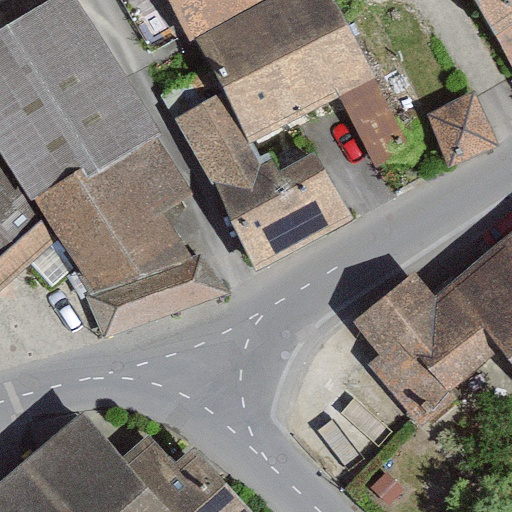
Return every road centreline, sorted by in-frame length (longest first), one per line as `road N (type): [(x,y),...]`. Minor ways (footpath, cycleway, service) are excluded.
road 1 (residential): [(265,314),(87,0)]
road 2 (residential): [(511,168),(265,314)]
road 3 (residential): [(200,372),(93,376),(0,402)]
road 4 (residential): [(200,372),(327,511)]
